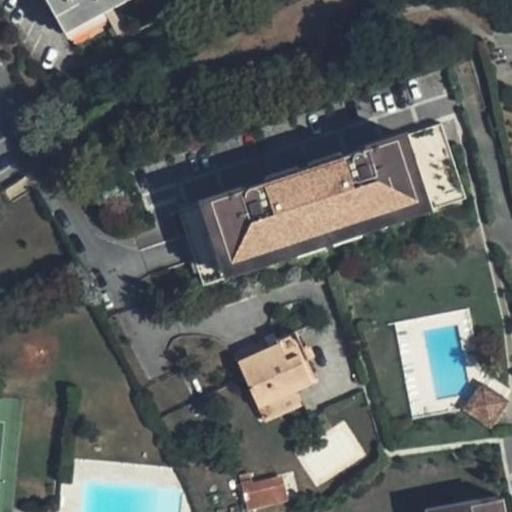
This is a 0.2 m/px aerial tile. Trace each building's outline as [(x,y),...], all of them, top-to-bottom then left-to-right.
[(126,0),(48,0),(66,32),(126,0)] [(199,285),(463,200),(438,124),(354,151),(355,152),(331,160),(331,159),(270,178),(270,179),(247,187),(247,186),(201,201),(216,251),(190,259),(199,285)] [(331,159),(331,160),(355,152),(354,151),(352,146),(329,154),(331,159)] [(247,186),(247,187),(270,179),(270,178),(269,173),(246,181),(247,186)] [(216,251),(201,201),(175,209),(190,259),(216,251)] [(297,390),(312,383),(299,353),(305,350),(296,330),(278,338),(280,342),(239,360),(259,406),(267,402),(297,390)] [(505,403),(477,383),(457,411),(485,431),(505,403)] [(297,390),(267,402),(274,417),(303,404),(297,390)] [(216,420),(241,409),(235,396),(210,407),(216,420)] [(280,475),(270,477),(275,499),(285,497),(280,475)] [(270,477),(241,484),(246,505),(275,499),(270,477)] [(507,511),(505,498),(428,511),(507,511)]
